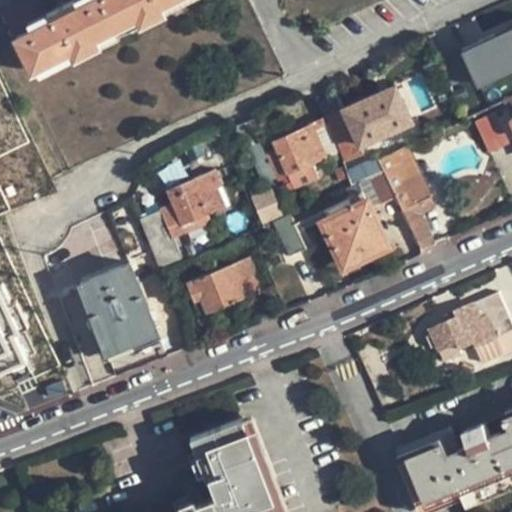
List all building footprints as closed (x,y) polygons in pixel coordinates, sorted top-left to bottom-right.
[(165,0),(74,0),(76,3),(53,14),(45,0),(22,0),(5,9),(3,9),(32,66),(71,47),(75,54),(99,42),(96,34),(138,14),(141,21),(164,9),(161,3),(165,0)] [(511,66),(511,25),(464,49),(479,81),(511,66)] [(386,88),(379,91),(393,126),(401,122),(386,88)] [(393,126),(379,91),(324,116),(339,149),(356,142),(393,126)] [(289,172),(312,161),(326,155),(339,149),(324,116),(275,137),(289,172)] [(360,151),(356,142),(339,149),(342,155),(344,158),(360,151)] [(379,157),(385,167),(397,194),(422,247),(435,240),(421,209),(435,202),(408,143),(379,157)] [(330,161),(342,155),(339,149),(326,155),(330,161)] [(318,177),(312,161),(289,172),(295,187),(318,177)] [(186,219),(207,211),(224,204),(216,186),(221,183),(215,167),(170,187),(174,200),(138,214),(162,266),(182,257),(173,233),(189,226),(186,219)] [(382,200),(397,194),(385,167),(370,174),(382,200)] [(388,243),(368,198),(321,220),(342,264),(388,243)] [(211,217),(207,211),(186,219),(189,226),(211,217)] [(250,255),(235,261),(246,288),(261,281),(250,255)] [(108,349),(157,330),(130,261),(82,280),(108,349)] [(249,294),(246,288),(235,261),(189,281),(197,300),(204,297),(209,311),(249,294)] [(458,346),(472,340),(474,345),(497,335),(511,327),(511,321),(499,292),(454,312),(456,318),(430,330),(432,333),(427,335),(432,346),(436,344),(438,349),(440,348),(443,356),(460,349),(458,346)] [(38,345),(30,326),(0,337),(0,390),(14,385),(12,377),(33,370),(26,350),(38,345)] [(511,349),(511,327),(497,335),(505,352),(511,349)] [(444,439),(444,437),(400,455),(420,504),(463,487),(467,496),(511,477),(511,408),(508,410),(511,418),(509,419),(511,423),(511,421),(511,429),(504,433),(503,431),(493,435),(487,421),(444,439)] [(279,511),(243,416),(191,436),(207,477),(210,476),(217,494),(177,509),(178,511),(279,511)]
